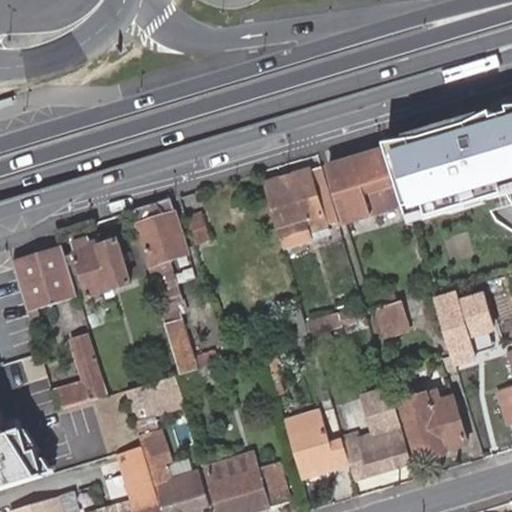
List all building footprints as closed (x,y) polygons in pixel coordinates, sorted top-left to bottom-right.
[(511,107),(385,144),(409,218),(426,213),(428,218),(511,196),(511,107)] [(401,197),(387,150),(330,167),(348,224),(404,206),(401,197)] [(322,170),(265,188),(284,249),(310,241),(308,233),(305,222),(317,219),(321,229),(326,227),(325,225),(337,221),(322,170)] [(176,215),(172,199),(134,211),(138,227),(176,215)] [(200,214),(186,219),(194,247),(209,242),(200,214)] [(176,215),(138,227),(161,300),(176,296),(165,262),(172,260),(190,255),(176,215)] [(305,222),(308,233),(321,229),(317,219),(305,222)] [(73,245),(77,255),(93,250),(90,241),(73,245)] [(93,250),(77,255),(80,265),(71,268),(73,277),(83,274),(91,298),(131,286),(119,243),(93,250)] [(63,249),(15,264),(36,336),(45,333),(41,319),(81,307),(63,249)] [(172,260),(165,262),(176,296),(182,295),(172,260)] [(511,276),(486,285),(488,292),(511,284),(511,276)] [(392,293),(370,300),(378,323),(400,316),(392,293)] [(434,299),(432,294),(425,296),(429,307),(435,304),(434,301),(434,299)] [(455,294),(434,301),(435,304),(447,343),(452,356),(455,367),(474,361),(467,337),(492,329),(482,295),(458,303),(455,294)] [(364,308),(306,325),(311,337),(314,336),(333,331),(367,320),(364,308)] [(307,336),(301,312),(285,316),(293,341),(307,336)] [(182,376),(209,368),(219,365),(215,352),(195,358),(182,314),(165,319),(182,376)] [(400,316),(378,323),(382,338),(411,329),(406,314),(400,316)] [(333,331),(314,336),(319,354),(331,350),(328,340),(335,338),(333,331)] [(86,382),(53,391),(59,412),(109,398),(91,341),(75,346),(86,382)] [(178,377),(178,380),(181,388),(213,378),(209,368),(182,376),(178,377)] [(154,415),(186,406),(181,388),(178,380),(127,395),(134,420),(154,415)] [(451,387),(426,395),(429,406),(454,398),(451,387)] [(509,425),(511,424),(511,389),(500,393),(509,425)] [(401,402),(419,462),(445,455),(443,450),(468,443),(454,398),(429,406),(426,395),(401,402)] [(0,412),(0,498),(57,475),(21,422),(4,426),(0,412)] [(286,422),(300,469),(333,459),(319,412),(286,422)] [(140,438),(159,433),(154,415),(134,420),(140,438)] [(344,443),(354,478),(407,463),(397,427),(344,443)] [(157,483),(164,511),(197,511),(197,509),(207,507),(198,477),(192,473),(175,478),(161,432),(159,433),(140,438),(143,450),(154,484),(157,483)] [(154,484),(143,450),(118,458),(130,502),(95,511),(133,511),(160,504),(154,484)] [(220,511),(252,511),(289,502),(278,463),(254,470),(249,454),(207,465),(220,511)] [(12,511),(63,511),(74,508),(70,495),(59,498),(59,496),(12,511)]
